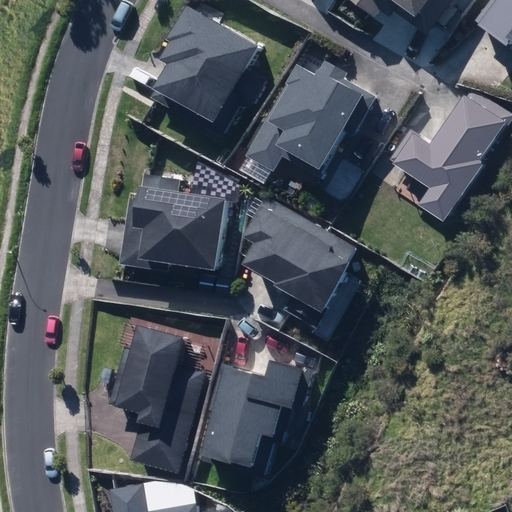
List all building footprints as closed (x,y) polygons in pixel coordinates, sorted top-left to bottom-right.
[(361,0),(383,16),(388,9),(397,15),(407,0),(422,10),(417,17),(434,29),(453,0),(361,0)] [(511,0),(497,0),(480,24),(511,46),(511,0)] [(243,70),(256,47),(185,7),(166,40),(169,42),(158,60),(168,65),(154,90),(150,98),(171,109),(175,102),(227,130),(243,101),(251,105),(264,82),(243,70)] [(291,153),(329,174),(356,127),(361,130),(382,92),(351,74),(353,71),(332,59),(326,70),(310,61),(300,78),(297,76),(254,152),(282,168),(291,153)] [(439,182),(428,199),(454,216),(491,157),(487,155),(511,116),(511,107),(475,84),(440,139),(421,127),(401,158),(439,182)] [(137,198),(129,263),(175,269),(176,258),(228,265),(237,196),(183,189),(184,179),(151,174),(147,200),(137,198)] [(268,237),(256,259),(336,305),(363,259),(341,247),(343,243),(273,203),(257,231),(268,237)] [(186,469),(212,369),(189,363),(197,334),(151,322),(145,347),(133,344),(118,401),(151,410),(139,457),(186,469)] [(230,353),(203,450),(269,468),(278,435),(288,437),(299,399),(308,402),(319,363),(279,352),(275,365),(230,353)] [(148,479),(113,485),(117,511),(227,511),(227,506),(203,510),(201,499),(153,507),(148,479)]
